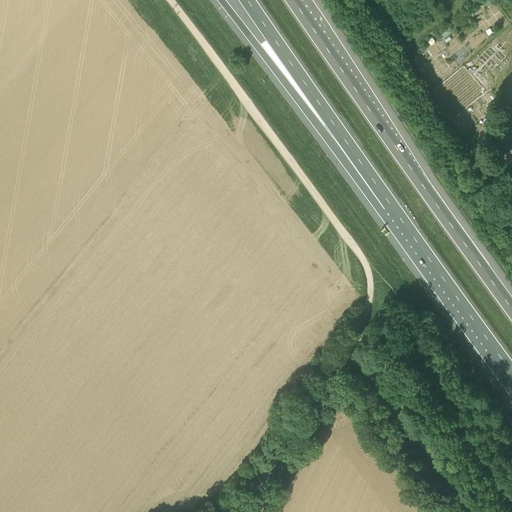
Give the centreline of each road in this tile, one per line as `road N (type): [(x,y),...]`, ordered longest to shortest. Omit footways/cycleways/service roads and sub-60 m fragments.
road 1 (motorway): [(511,309),(292,0)]
road 2 (track): [(366,268),(170,0)]
road 3 (motorway): [(346,142),(511,373)]
road 4 (motorway): [(219,0),(346,142)]
road 5 (unclassified): [(474,511),(369,371)]
road 6 (motorway): [(247,0),(346,142)]
road 7 (track): [(347,345),(270,459)]
